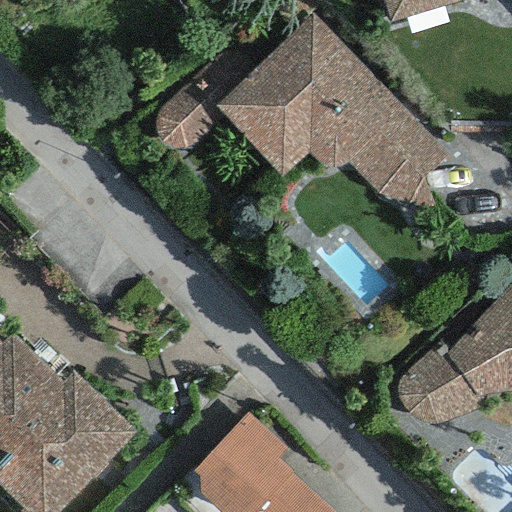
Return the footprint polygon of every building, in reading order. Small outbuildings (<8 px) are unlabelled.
[(511,0),(385,0),(439,57),(493,6),(511,25),(511,0)] [(319,26),(224,123),(297,195),(337,169),(410,240),(473,175),(319,26)] [(511,314),(399,368),(435,445),(511,408),(511,314)] [(88,511),(137,447),(0,343),(0,510),(2,511),(88,511)] [(196,455),(258,511),(348,511),(356,504),(244,402),(196,455)]
